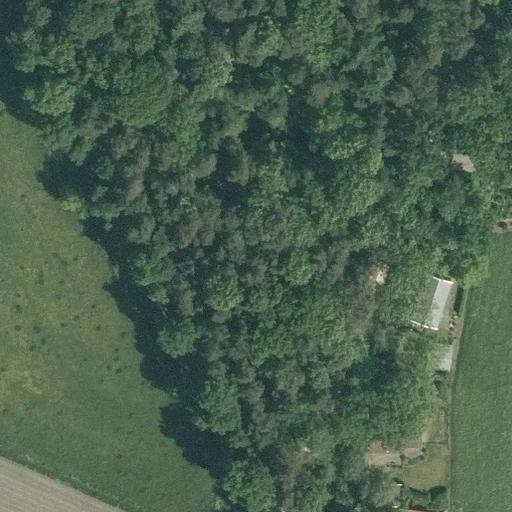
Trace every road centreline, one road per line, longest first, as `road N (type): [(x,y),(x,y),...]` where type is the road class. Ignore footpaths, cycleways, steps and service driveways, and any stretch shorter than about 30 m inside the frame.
road 1 (track): [(269,511),(0,11)]
road 2 (track): [(288,511),(483,0)]
